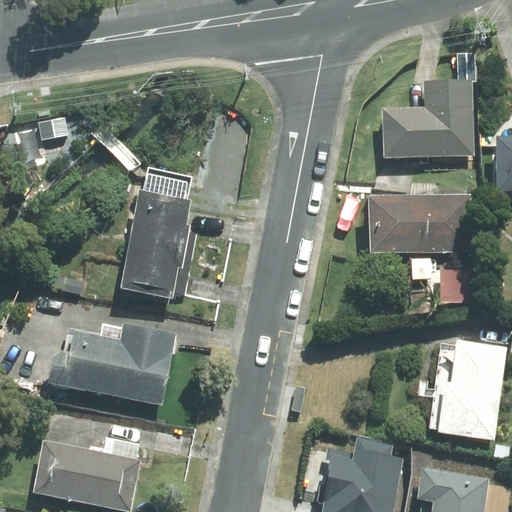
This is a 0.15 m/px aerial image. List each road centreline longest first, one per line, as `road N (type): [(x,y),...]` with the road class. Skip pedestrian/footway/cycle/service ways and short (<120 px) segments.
road 1 (tertiary): [(331,5),(234,511)]
road 2 (secondary): [(331,5),(0,54)]
